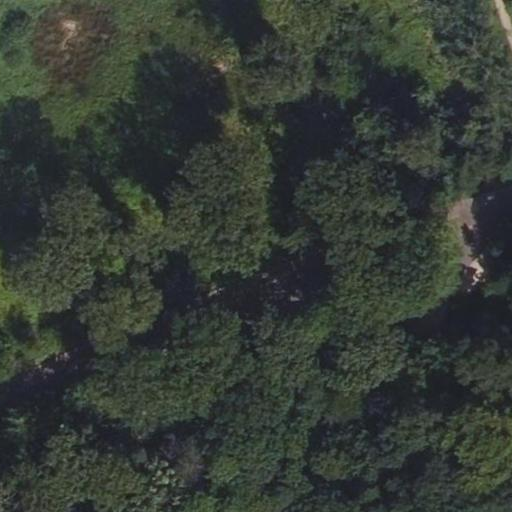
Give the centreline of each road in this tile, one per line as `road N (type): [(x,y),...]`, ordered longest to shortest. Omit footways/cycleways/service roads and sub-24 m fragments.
road 1 (unclassified): [(511,194),(129,330),(0,403)]
road 2 (track): [(511,295),(447,367),(439,419),(459,511)]
road 3 (track): [(447,367),(349,430),(291,511)]
